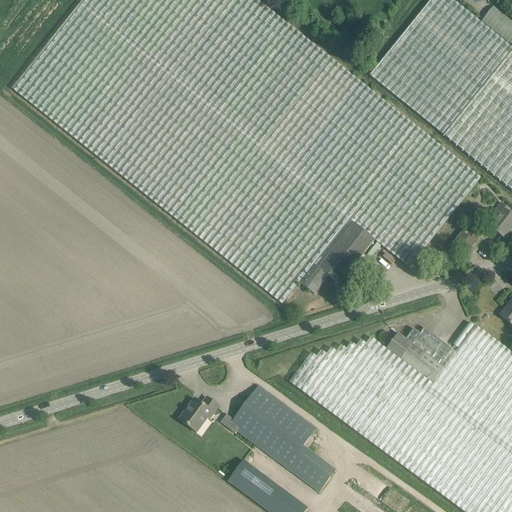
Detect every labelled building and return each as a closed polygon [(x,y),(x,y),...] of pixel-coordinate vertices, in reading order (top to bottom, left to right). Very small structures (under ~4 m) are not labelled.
[(275,298),(282,305),(300,283),(315,295),(329,276),(339,284),(375,240),(410,268),(424,251),(481,179),(257,0),(82,0),(12,89),(275,298)] [(450,0),(430,0),(369,77),(511,191),(511,20),(493,7),(480,23),(450,0)] [(511,226),(511,216),(511,215),(504,210),(506,207),(501,202),(494,210),(501,216),(497,220),(491,228),(503,237),(509,229),(508,228),(511,225),(511,226)] [(451,247),(463,257),(483,233),(476,226),(470,222),(457,240),(451,247)] [(511,299),(507,306),(509,307),(501,316),(511,325),(511,299)] [(511,511),(511,353),(476,326),(459,349),(456,353),(424,329),(420,334),(414,329),(406,340),(398,334),(386,350),(371,338),(366,344),(361,341),(356,347),(351,343),(346,350),(341,346),(336,352),(331,349),(327,355),(321,351),(317,358),(311,354),(290,383),(463,511),(511,511)] [(259,387),(230,426),(238,432),(320,493),(331,478),(298,454),(304,446),(316,430),(259,387)] [(194,432),(197,434),(209,419),(210,420),(214,414),(219,407),(207,398),(202,405),(195,399),(179,420),(187,426),(194,432)] [(228,482),(269,511),(305,511),(308,509),(244,461),(228,482)]
